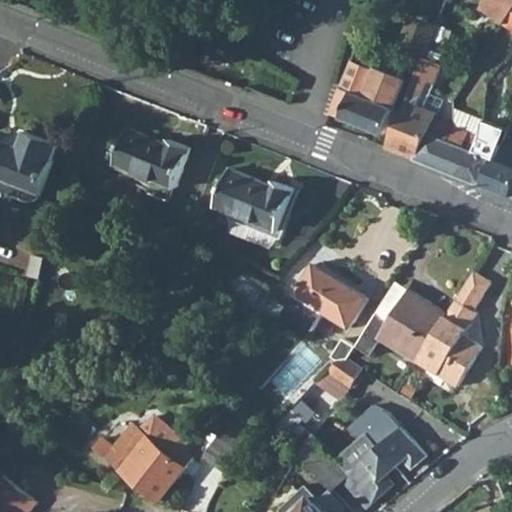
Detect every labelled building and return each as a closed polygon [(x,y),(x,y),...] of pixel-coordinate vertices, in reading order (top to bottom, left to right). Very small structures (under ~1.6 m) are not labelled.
[(486,0),(480,10),(486,14),(495,0),(486,0)] [(511,0),(495,0),(486,14),(504,26),(511,13),(511,0)] [(424,59),(428,48),(437,27),(410,16),(397,48),(424,59)] [(439,69),(435,67),(422,62),(388,147),(417,159),(426,139),(447,147),(455,128),(436,120),(421,113),(439,69)] [(380,69),(374,83),(349,73),(341,90),(334,113),(386,134),(409,81),(380,69)] [(502,146),(511,151),(511,120),(511,121),(507,133),(502,146)] [(489,125),(482,139),(501,147),(502,146),(507,133),(489,125)] [(417,159),(466,178),(482,139),(455,128),(447,147),(426,139),(417,159)] [(171,142),(169,146),(131,131),(117,167),(176,192),(192,151),(171,142)] [(45,185),(58,147),(25,133),(19,149),(0,141),(0,179),(41,195),(45,185)] [(482,139),(466,178),(486,186),(501,147),(482,139)] [(501,147),(486,186),(511,196),(511,151),(502,146),(501,147)] [(274,185),(273,188),(232,172),(216,212),(244,224),(278,238),(296,194),(274,185)] [(275,246),(278,238),(244,224),(239,232),(275,246)] [(42,261),(29,258),(24,277),(37,281),(42,261)] [(315,265),(297,295),(326,313),(350,328),(370,298),(315,265)] [(467,283),(486,293),(492,284),(473,273),(467,283)] [(375,318),(388,326),(411,289),(399,281),(375,318)] [(449,313),(419,360),(458,385),(484,346),(464,333),(478,311),(476,310),(486,293),(467,283),(449,313)] [(411,289),(388,326),(375,318),(356,350),(372,360),(385,338),(419,360),(449,313),(411,289)] [(297,295),(284,317),(313,336),(326,313),(297,295)] [(306,338),(271,380),(291,397),(326,355),(306,338)] [(364,369),(365,370),(372,360),(356,350),(349,360),(364,369)] [(316,383),(341,402),(364,369),(349,360),(339,360),(316,383)] [(292,409),(279,423),(285,429),(297,414),(292,409)] [(255,440),(234,425),(217,414),(210,437),(217,442),(204,461),(204,462),(228,479),(255,440)] [(423,451),(392,415),(367,436),(395,468),(406,459),(413,468),(428,455),(423,451)] [(177,450),(179,447),(151,424),(142,435),(132,427),(127,433),(116,424),(93,449),(117,467),(161,502),(192,461),(181,452),(177,450)] [(362,440),(355,445),(368,461),(352,475),(314,434),(300,457),(330,489),(333,491),(349,478),(357,488),(355,491),(369,506),(394,483),(388,474),(395,468),(367,436),(362,440)] [(0,480),(0,511),(30,511),(39,502),(5,475),(0,480)] [(325,483),(315,492),(321,499),(316,503),(324,511),(331,511),(343,502),(333,491),(330,489),(325,483)] [(281,511),(324,511),(316,503),(321,499),(315,492),(308,485),(281,511)]
